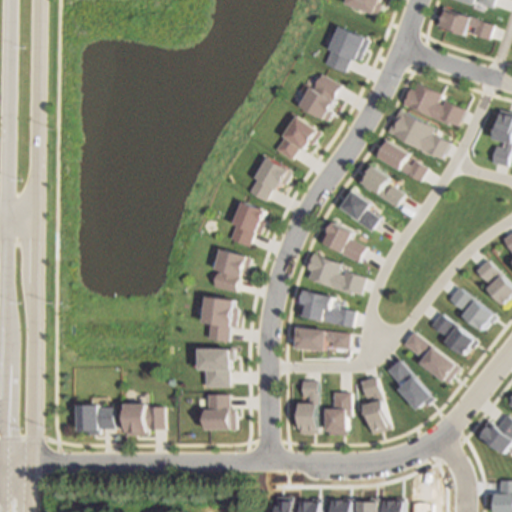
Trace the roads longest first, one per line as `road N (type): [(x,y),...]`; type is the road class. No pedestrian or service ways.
road 1 (residential): [(511,347),(435,441),(387,460),(35,460)]
road 2 (tertiary): [(33,511),(39,0)]
road 3 (residential): [(419,0),(372,115),(317,195),(285,266),(266,367),(267,458)]
road 4 (tertiary): [(9,0),(0,458)]
